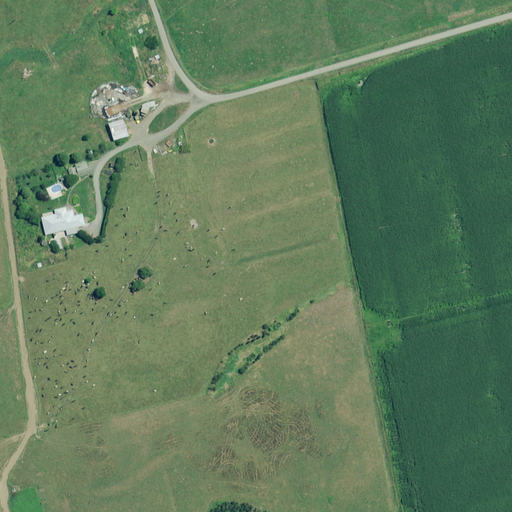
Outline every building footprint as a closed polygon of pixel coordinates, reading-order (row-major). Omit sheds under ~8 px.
[(150,65),(148,59),(138,62),(137,59),(134,60),(135,64),(139,62),(141,68),(150,65)] [(141,112),(147,113),(149,108),(155,106),(154,101),(143,104),(143,106),(141,112)] [(124,111),(122,104),(107,110),(110,116),(124,111)] [(129,136),(123,119),(109,124),(114,140),(129,136)] [(76,165),(76,167),(68,170),(71,179),(79,177),(90,173),(86,161),(76,165)] [(66,212),(65,207),(55,210),(56,214),(41,218),(46,235),(66,230),(67,235),(79,232),(78,227),(85,225),(82,214),(74,216),(73,210),(66,212)]
